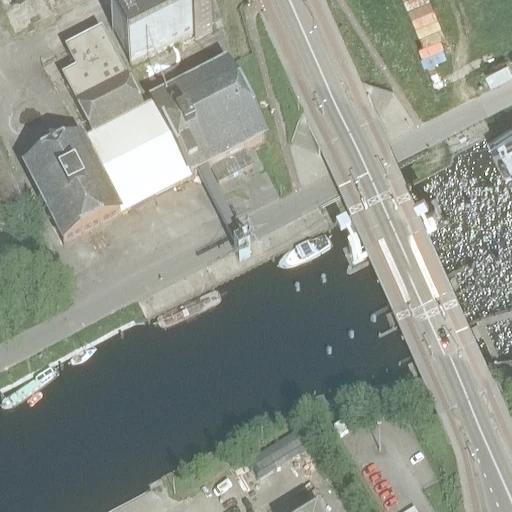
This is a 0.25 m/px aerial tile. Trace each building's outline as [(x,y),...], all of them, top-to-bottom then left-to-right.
[(171,0),(111,31),(130,69),(192,37),(194,41),(211,33),(194,0),(171,0)] [(408,0),(426,43),(447,35),(432,0),(408,0)] [(208,173),(210,172),(245,154),(247,153),(247,152),(262,145),(265,144),(264,143),(265,143),(263,140),(263,141),(255,126),(256,125),(254,123),(246,108),(246,107),(245,105),(244,105),(237,90),(236,87),(235,87),(227,72),(228,72),(227,69),(226,69),(223,70),(223,71),(208,78),(205,79),(206,80),(190,88),(190,87),(187,89),(188,89),(173,97),(172,96),(169,98),(170,98),(154,106),(151,107),(152,108),(142,113),(126,82),(125,82),(101,36),(66,54),(76,75),(62,82),(76,107),(75,107),(91,139),(81,144),(81,143),(78,145),(79,145),(63,153),(60,154),(61,155),(46,162),(45,162),(42,163),(43,164),(28,172),(27,171),(25,173),(24,173),(26,176),(34,191),(35,194),(36,194),(43,208),(43,209),(53,226),(52,227),(53,230),(54,229),(62,244),(61,245),(63,247),(63,248),(66,246),(81,238),(84,237),(84,236),(99,229),(102,228),(101,227),(117,219),(117,220),(120,218),(119,217),(190,181),(190,182),(193,181),(193,180),(208,172),(208,173)] [(511,127),(492,138),(484,146),(502,180),(511,174),(511,127)] [(218,186),(252,168),(245,154),(210,172),(218,186)] [(0,234),(29,220),(30,219),(30,218),(0,160),(0,234)] [(259,483),(276,473),(265,454),(247,464),(259,483)]
